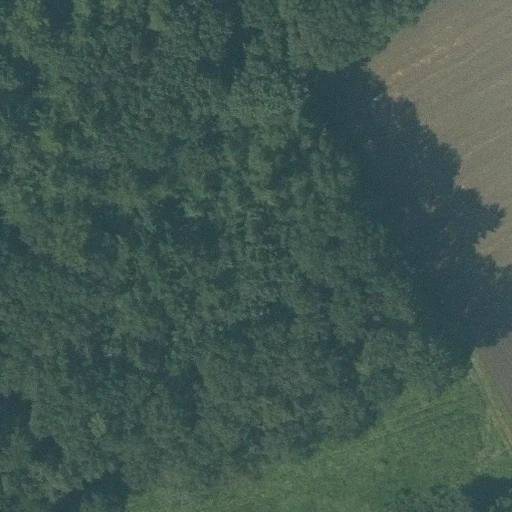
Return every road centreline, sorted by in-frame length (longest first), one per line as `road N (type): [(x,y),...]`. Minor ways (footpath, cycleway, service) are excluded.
road 1 (track): [(511,437),(258,0)]
road 2 (track): [(397,241),(355,248),(0,445)]
